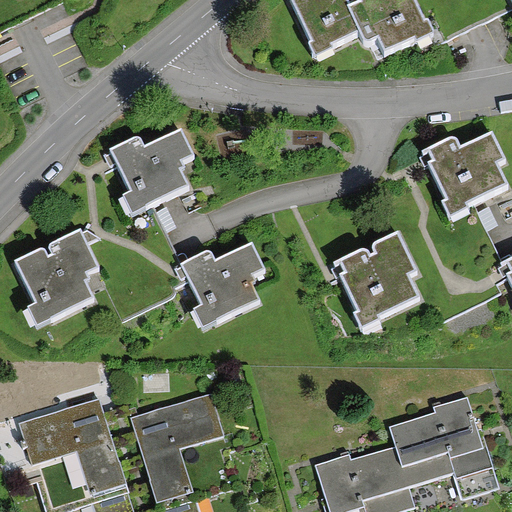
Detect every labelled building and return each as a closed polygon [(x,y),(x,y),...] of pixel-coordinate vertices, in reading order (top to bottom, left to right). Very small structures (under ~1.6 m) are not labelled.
[(342,0),(300,0),(292,4),(317,56),(359,36),(365,47),(377,41),(385,57),(429,36),(411,0),(354,0),(359,8),(349,13),(342,0)] [(113,157),(132,198),(124,202),(132,218),(188,192),(177,170),(194,162),(182,138),(143,156),(138,145),(113,157)] [(455,142),(424,157),(448,205),(444,206),(451,221),(469,213),(466,208),(506,188),(496,168),(504,164),(491,138),(461,153),(455,142)] [(82,237),(20,266),(39,306),(29,310),(38,328),(95,302),(84,279),(99,272),(82,237)] [(399,237),(337,267),(365,326),(419,300),(409,278),(417,274),(399,237)] [(207,258),(183,271),(203,310),(194,314),(204,332),(260,304),(248,280),(262,273),(251,249),(213,268),(207,258)] [(213,399),(130,422),(156,511),(193,500),(180,456),(226,443),(213,399)] [(350,457),(315,467),(325,500),(322,501),(325,511),(406,511),(415,509),(409,490),(453,477),(461,502),(500,491),(482,431),(478,432),(468,399),(434,410),(436,416),(390,429),(396,449),(352,463),(350,457)] [(127,493),(103,406),(22,429),(34,472),(73,461),(85,504),(127,493)] [(95,505),(96,511),(133,511),(128,496),(95,505)]
